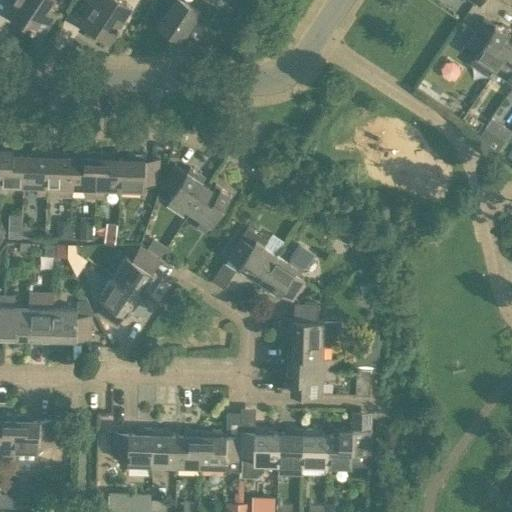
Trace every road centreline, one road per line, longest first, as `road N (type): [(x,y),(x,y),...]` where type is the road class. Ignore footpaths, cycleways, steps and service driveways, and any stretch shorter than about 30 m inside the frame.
road 1 (residential): [(0,74),(247,84),(298,65),(318,38)]
road 2 (residential): [(245,380),(0,375)]
road 3 (residential): [(481,198),(462,139),(318,38)]
road 4 (residential): [(373,400),(244,398),(245,380)]
road 5 (residential): [(511,316),(481,198)]
